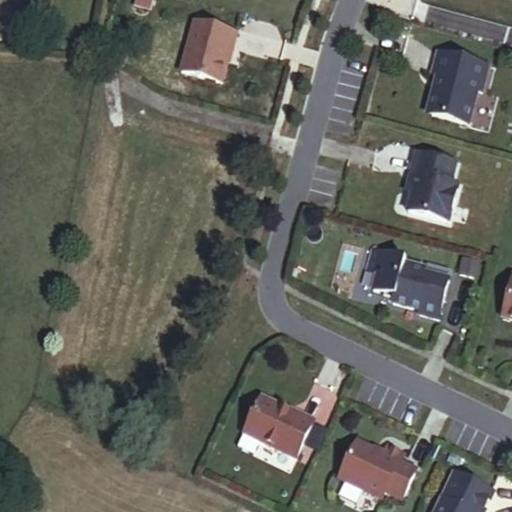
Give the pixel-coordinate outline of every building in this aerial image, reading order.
[(223,89),(231,55),(233,56),(237,39),(195,28),(182,79),(223,89)] [(482,102),(489,75),(439,61),(433,83),(438,84),(429,120),(432,125),(469,135),(478,101),(482,102)] [(449,231),(458,195),(451,193),(456,173),(416,163),(411,184),(418,186),(413,203),(409,221),(449,231)] [(413,203),(418,186),(411,184),(406,201),(413,203)] [(440,329),(451,289),(425,282),(426,277),(407,272),(408,268),(375,260),(370,279),(380,282),(375,299),(396,305),(394,313),(422,320),(421,324),(440,329)] [(511,290),(502,326),(511,328),(511,290)] [(299,462),(314,430),(259,404),(244,436),(299,462)] [(418,477),(401,469),(405,461),(389,453),(385,461),(359,448),(341,485),(383,506),(387,499),(404,506),(418,477)] [(486,511),(493,499),(456,480),(440,511),(486,511)]
